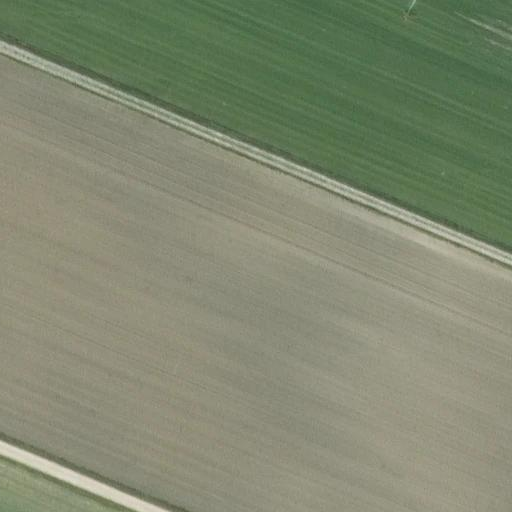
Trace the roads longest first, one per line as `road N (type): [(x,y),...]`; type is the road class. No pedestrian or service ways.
road 1 (track): [(0,46),(511,263)]
road 2 (track): [(0,444),(160,511)]
